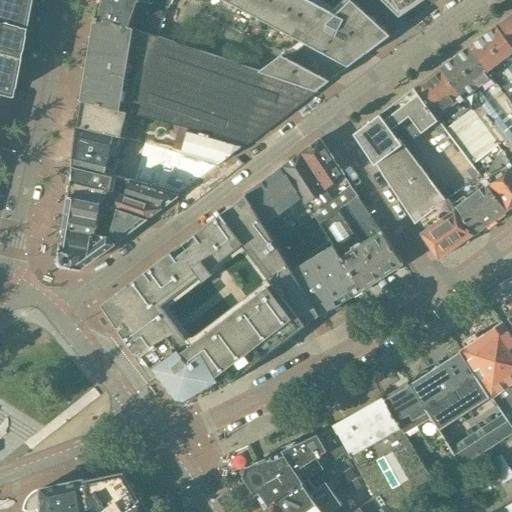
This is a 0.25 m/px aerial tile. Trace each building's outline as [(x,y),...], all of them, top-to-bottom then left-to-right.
[(0,0),(0,92),(8,95),(26,0),(0,0)] [(170,6),(151,0),(100,0),(97,15),(143,30),(154,34),(159,35),(165,15),(167,7),(170,7),(170,6)] [(231,0),(305,39),(261,70),(317,89),(332,80),(350,66),(350,65),(392,34),(354,0),(351,0),(337,13),(313,0),(231,0)] [(424,0),(384,0),(401,16),(424,0)] [(511,14),(497,26),(511,44),(511,14)] [(83,100),(128,111),(143,30),(97,15),(83,100)] [(511,44),(497,26),(471,45),(511,100),(511,44)] [(159,36),(159,35),(154,34),(128,111),(179,124),(190,127),(248,141),(317,89),(260,70),(159,36)] [(442,67),(511,160),(511,100),(471,45),(442,67)] [(440,119),(484,176),(508,208),(511,204),(511,160),(442,67),(416,87),(440,119)] [(416,87),(356,132),(416,222),(447,198),(396,130),(406,122),(417,136),(440,119),(416,87)] [(79,126),(122,136),(128,111),(83,100),(79,126)] [(172,149),(182,152),(190,127),(179,124),(172,149)] [(79,126),(74,166),(117,179),(127,137),(122,136),(79,126)] [(190,127),(182,152),(220,162),(248,141),(190,127)] [(320,137),(302,151),(329,192),(333,198),(352,183),(320,137)] [(139,140),(129,182),(176,195),(220,162),(182,152),(172,149),(139,140)] [(302,151),(284,165),(304,196),(314,212),(333,198),(329,192),(302,151)] [(289,207),(304,196),(284,165),(266,179),(287,213),(292,210),(289,207)] [(114,195),(116,187),(119,179),(117,179),(74,166),(71,183),(113,194),(114,195)] [(484,176),(452,200),(476,232),(508,208),(484,176)] [(266,179),(248,193),(267,224),(282,213),(284,216),(287,213),(266,179)] [(130,182),(128,190),(126,198),(161,207),(176,195),(130,182)] [(70,196),(108,208),(113,194),(71,183),(70,196)] [(154,378),(156,376),(160,373),(179,398),(188,400),(227,377),(232,383),(236,379),(237,380),(253,368),(252,367),(261,361),(278,349),(277,348),(286,342),(286,343),(303,330),(302,329),(308,324),(322,314),(295,270),(267,224),(248,193),(103,303),(138,354),(137,355),(143,362),(154,378)] [(359,195),(340,209),(384,275),(405,262),(359,195)] [(70,196),(66,226),(98,230),(101,231),(108,208),(70,196)] [(161,207),(126,198),(121,197),(117,211),(145,219),(161,207)] [(441,259),(476,232),(452,200),(449,197),(447,198),(416,222),(441,259)] [(335,244),(363,288),(384,275),(340,209),(321,223),(335,244)] [(117,211),(109,233),(116,241),(145,219),(117,211)] [(82,267),(116,241),(109,233),(98,242),(101,231),(98,230),(66,226),(61,256),(60,257),(65,264),(66,264),(82,267)] [(335,244),(315,257),(343,300),(363,288),(335,244)] [(295,270),(322,314),(330,308),(343,300),(315,257),(295,270)] [(511,316),(479,338),(476,334),(463,343),(466,347),(462,350),(504,414),(511,408),(511,316)] [(462,350),(430,371),(428,369),(420,372),(415,378),(415,380),(412,382),(446,439),(461,463),(511,432),(511,425),(504,414),(462,350)] [(432,446),(446,439),(412,382),(385,397),(406,432),(419,424),(432,446)] [(427,468),(406,432),(385,397),(337,425),(375,496),(383,511),(395,511),(413,498),(435,481),(427,468)] [(318,435),(283,450),(258,461),(247,466),(245,474),(266,506),(302,482),(305,480),(297,470),(327,450),(318,435)] [(124,471),(85,478),(90,511),(121,511),(141,498),(138,492),(124,471)] [(42,487),(41,511),(90,511),(85,478),(61,484),(42,487)] [(309,492),(302,482),(266,506),(264,511),(306,511),(334,492),(326,481),(309,492)] [(306,511),(328,511),(341,503),(334,492),(306,511)] [(383,511),(375,496),(371,499),(353,511),(420,511),(413,498),(395,511),(383,511)] [(149,511),(141,498),(121,511),(149,511)] [(511,511),(511,501),(494,511),(511,511)]
